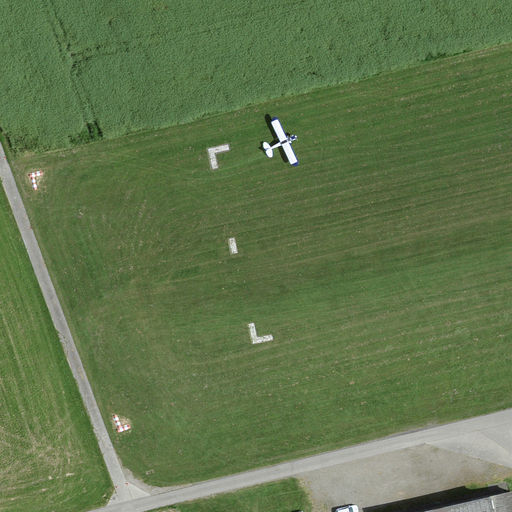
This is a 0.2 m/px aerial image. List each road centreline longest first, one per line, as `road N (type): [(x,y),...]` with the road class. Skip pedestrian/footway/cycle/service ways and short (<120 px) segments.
road 1 (track): [(511,416),(127,507)]
road 2 (track): [(127,507),(0,163)]
